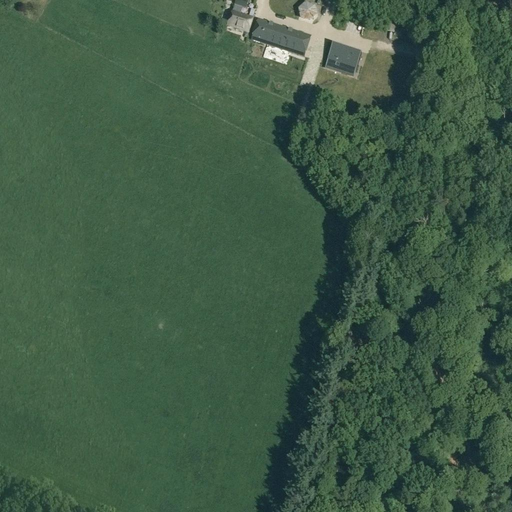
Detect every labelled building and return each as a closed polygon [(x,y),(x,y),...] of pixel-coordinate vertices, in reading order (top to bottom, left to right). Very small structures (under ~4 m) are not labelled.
[(245,0),(236,0),(234,6),(246,9),(249,1),(245,0)] [(253,21),(253,20),(240,16),(242,9),(234,6),(228,27),(248,34),(249,30),(253,21)] [(256,6),(253,15),(266,19),(269,10),(256,6)] [(306,8),(299,23),(313,29),(319,14),(306,8)] [(253,21),(249,30),(255,32),(252,41),(303,59),(310,39),(259,22),(258,23),(253,21)] [(352,33),(361,34),(361,22),(352,22),(352,33)] [(333,46),(328,62),(329,62),(341,66),(339,71),(355,77),(362,55),(333,46)] [(274,57),(260,59),(261,65),(275,64),(274,57)]
